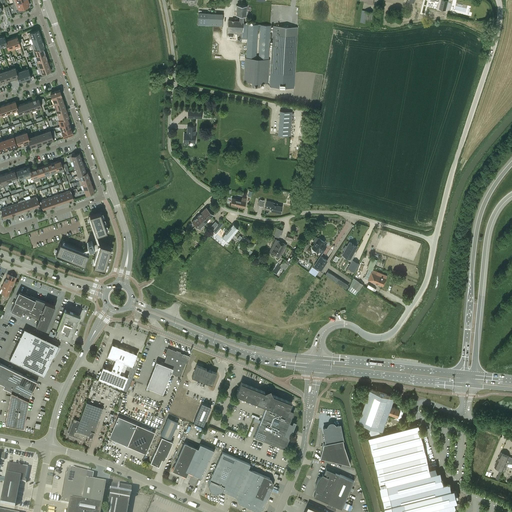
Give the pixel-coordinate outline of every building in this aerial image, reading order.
[(16,13),(24,10),(23,7),(29,5),(28,4),(29,3),(28,2),(29,2),(27,0),(24,0),(13,4),(16,13)] [(448,1),(442,0),(441,0),(439,9),(445,11),(448,1)] [(227,33),(242,34),(243,24),(244,15),(246,15),(246,5),(237,5),(237,15),(240,15),(239,21),(228,20),(227,33)] [(365,11),(364,18),(366,18),(371,19),(373,12),(365,11)] [(214,13),(213,26),(222,26),(223,14),(214,13)] [(270,34),(270,25),(243,24),(242,34),(242,39),(247,39),(246,58),(245,58),(244,82),(252,82),(251,86),(259,86),(260,83),(268,83),(269,59),(268,59),(270,39),(272,39),(270,71),(270,86),(294,88),(295,72),(298,27),(273,25),(273,34),(270,34)] [(29,39),(41,35),(38,29),(28,33),(27,33),(29,39)] [(4,35),(0,36),(0,42),(1,46),(7,44),(8,49),(9,49),(4,35)] [(11,38),(6,40),(4,36),(5,35),(4,35),(9,49),(14,47),(11,38)] [(29,39),(32,39),(33,44),(31,45),(43,41),(41,35),(29,39)] [(14,47),(20,45),(17,36),(11,38),(14,47)] [(31,45),(33,50),(33,51),(44,47),(43,41),(31,45)] [(33,51),(35,56),(45,53),(43,47),(45,47),(44,47),(33,51)] [(35,56),(36,56),(38,61),(36,62),(47,58),(45,53),(35,56)] [(36,62),(38,68),(49,64),(47,58),(36,62)] [(51,70),(49,64),(38,68),(39,68),(41,74),(41,73),(44,72),(51,70),(51,71),(51,70)] [(22,70),(17,72),(15,67),(15,68),(20,81),(25,79),(22,70)] [(15,68),(9,69),(12,78),(18,77),(19,81),(20,81),(15,68)] [(25,79),(31,77),(28,68),(22,70),(25,79)] [(9,69),(4,71),(7,80),(12,78),(9,69)] [(52,98),(61,95),(60,90),(51,93),(52,98)] [(54,104),(63,101),(61,95),(52,98),(54,104)] [(36,109),(41,107),(38,98),(33,100),(36,109)] [(27,102),(30,111),(36,109),(33,100),(27,102)] [(18,110),(16,105),(17,105),(15,101),(9,102),(12,111),(18,110)] [(63,101),(54,104),(56,109),(55,109),(65,106),(63,101)] [(12,111),(9,102),(4,104),(7,113),(12,111)] [(22,103),(25,112),(30,111),(27,102),(22,103)] [(25,112),(22,103),(17,105),(16,105),(18,110),(19,114),(25,112)] [(65,106),(55,109),(57,115),(67,111),(65,106)] [(67,117),(69,117),(67,111),(57,115),(59,120),(58,120),(67,117)] [(280,111),(278,135),(289,136),(290,136),(292,112),(280,111)] [(69,123),(67,117),(58,120),(60,126),(69,123)] [(69,123),(60,126),(62,131),(61,131),(71,128),(69,123)] [(195,126),(193,126),(189,126),(188,133),(184,133),(184,142),(190,143),(190,142),(195,142),(195,126)] [(71,128),(61,131),(63,137),(73,134),(71,128)] [(50,130),(45,132),(48,141),(53,139),(50,130)] [(24,143),(29,141),(28,138),(29,138),(27,132),(21,134),(24,143)] [(48,141),(45,132),(39,134),(42,143),(48,141)] [(24,143),(21,134),(15,136),(18,145),(24,143)] [(42,143),(39,134),(34,136),(37,145),(42,143)] [(37,145),(34,136),(29,138),(28,138),(29,141),(31,147),(37,145)] [(8,138),(11,147),(16,146),(13,137),(8,138)] [(11,147),(8,138),(2,140),(5,149),(11,147)] [(81,158),(80,153),(69,157),(71,162),(81,158)] [(60,160),(54,162),(57,172),(63,170),(60,160)] [(57,172),(54,162),(48,164),(51,174),(57,172)] [(51,174),(48,164),(42,166),(45,176),(51,174)] [(29,165),(28,166),(34,181),(40,179),(36,168),(30,170),(29,166),(29,165)] [(34,182),(34,181),(28,166),(22,168),(26,179),(32,177),(34,182)] [(40,178),(45,176),(42,166),(36,168),(40,179),(40,178)] [(26,179),(22,168),(16,170),(20,180),(26,178),(26,179)] [(13,181),(18,180),(14,170),(9,172),(13,181)] [(13,181),(9,172),(4,173),(8,183),(13,181)] [(79,180),(89,177),(88,172),(86,172),(78,175),(80,180),(79,180)] [(89,177),(79,180),(80,185),(91,182),(89,177)] [(70,190),(64,192),(67,201),(73,198),(70,190)] [(67,201),(64,192),(58,194),(61,203),(67,201)] [(52,196),(55,205),(61,203),(58,194),(52,196)] [(30,198),(33,207),(39,205),(37,196),(30,198)] [(55,205),(52,196),(46,198),(49,207),(55,205)] [(24,199),(27,209),(33,207),(30,198),(25,200),(24,199)] [(43,209),(49,207),(46,198),(40,200),(43,209)] [(232,198),(230,204),(244,208),(247,199),(242,198),(242,199),(241,198),(240,200),(232,198)] [(21,211),(27,209),(24,199),(18,201),(21,211)] [(18,202),(13,204),(15,213),(21,211),(18,201),(18,202)] [(271,210),(280,213),(282,206),(278,205),(278,204),(267,201),(265,207),(272,208),(271,210)] [(13,204),(7,206),(9,215),(15,213),(13,204)] [(3,217),(9,215),(7,206),(0,209),(3,217)] [(192,221),(196,225),(210,211),(206,207),(192,221)] [(196,225),(197,226),(196,226),(199,229),(199,228),(200,229),(201,228),(204,225),(213,215),(210,211),(196,225)] [(96,235),(107,231),(100,212),(90,216),(96,235)] [(209,228),(212,231),(218,225),(217,224),(218,224),(215,221),(209,228)] [(239,228),(233,224),(222,236),(228,241),(239,228)] [(182,228),(175,236),(178,239),(185,231),(182,228)] [(319,251),(322,253),(327,246),(324,244),(325,242),(319,237),(318,238),(316,236),(313,240),(315,242),(311,248),(318,252),(319,251)] [(276,239),(269,252),(280,258),(287,245),(276,239)] [(342,254),(350,258),(357,246),(349,242),(347,246),(345,246),(343,250),(345,250),(342,254)] [(60,243),(56,254),(84,265),(89,254),(60,243)] [(94,265),(104,268),(111,246),(100,243),(94,265)] [(320,256),(314,265),(321,270),(327,261),(320,256)] [(285,259),(282,262),(287,266),(290,263),(293,258),(292,257),(290,259),(290,258),(289,260),(288,261),(285,259)] [(376,259),(371,257),(367,268),(372,270),(376,259)] [(359,263),(352,260),(348,268),(354,272),(359,263)] [(308,271),(314,276),(318,271),(311,266),(308,271)] [(376,274),(377,271),(372,270),(368,280),(383,286),(386,278),(376,274)] [(326,271),(324,275),(345,288),(348,284),(326,271)] [(1,293),(4,294),(12,275),(8,273),(1,288),(3,289),(1,293)] [(12,275),(4,294),(8,296),(16,277),(12,275)] [(363,284),(353,277),(348,289),(355,294),(363,284)] [(15,299),(16,300),(11,311),(21,315),(23,311),(38,318),(36,324),(46,328),(55,305),(19,291),(15,299)] [(55,333),(70,339),(76,323),(78,324),(79,321),(77,321),(80,315),(65,309),(55,333)] [(9,359),(41,375),(45,374),(58,347),(56,344),(24,328),(9,359)] [(124,363),(132,366),(137,353),(112,343),(107,356),(115,359),(111,369),(103,366),(98,379),(123,389),(128,376),(120,373),(124,363)] [(180,376),(186,362),(187,357),(178,354),(179,353),(176,352),(176,353),(169,350),(164,362),(161,361),(161,363),(156,361),(146,386),(163,393),(171,373),(180,376)] [(0,382),(4,384),(3,387),(11,391),(5,422),(24,426),(29,399),(28,399),(37,381),(0,363),(0,382)] [(192,377),(212,385),(217,373),(212,371),(210,367),(207,369),(196,365),(192,377)] [(265,392),(241,382),(236,394),(267,406),(255,436),(285,448),(295,425),(290,423),(294,411),(289,409),(292,402),(273,395),(271,389),(265,392)] [(363,408),(358,421),(365,423),(368,432),(369,437),(381,486),(380,487),(386,511),(447,511),(450,510),(449,503),(455,502),(454,500),(458,499),(457,494),(456,490),(452,491),(451,489),(445,490),(444,484),(441,485),(436,466),(430,468),(419,424),(406,427),(404,428),(381,434),(380,428),(383,429),(389,413),(398,417),(401,409),(396,407),(391,406),(395,397),(370,388),(363,408)] [(85,440),(87,434),(89,435),(88,437),(92,439),(103,408),(86,402),(80,421),(74,419),(69,433),(70,435),(85,440)] [(194,421),(203,425),(211,406),(201,403),(194,421)] [(111,438),(128,445),(143,452),(147,451),(155,432),(118,416),(110,435),(111,438)] [(168,417),(160,434),(170,438),(171,438),(178,421),(168,417)] [(328,427),(323,428),(326,443),(323,443),(320,457),(350,464),(344,444),(340,425),(335,426),(335,425),(334,425),(334,424),(333,424),(333,423),(332,423),(331,423),(330,423),(329,424),(328,425),(328,426),(328,427)] [(162,436),(152,459),(154,459),(152,463),(159,466),(162,458),(161,458),(161,457),(162,457),(164,456),(164,455),(167,456),(173,441),(162,436)] [(186,476),(188,472),(202,478),(214,450),(200,444),(198,448),(184,442),(172,470),(186,476)] [(263,508),(268,497),(273,485),(271,478),(248,468),(250,464),(222,451),(208,484),(211,491),(215,493),(222,490),(235,496),(238,503),(257,511),(263,508)] [(511,458),(510,457),(501,453),(494,466),(503,470),(505,466),(509,464),(509,465),(511,465),(511,464),(511,458)] [(0,502),(15,506),(20,482),(26,483),(26,480),(25,480),(28,467),(8,463),(4,480),(4,482),(0,502)] [(61,502),(69,504),(70,498),(82,501),(87,472),(70,468),(67,470),(61,502)] [(316,490),(313,496),(327,502),(336,506),(341,508),(354,480),(326,468),(323,474),(322,473),(322,474),(321,474),(321,475),(320,475),(320,476),(319,476),(319,477),(318,478),(318,479),(317,479),(317,480),(316,481),(316,482),(316,483),(316,484),(315,484),(315,485),(315,486),(315,487),(315,488),(315,489),(315,490),(316,490)] [(92,474),(87,472),(82,501),(102,504),(106,483),(91,480),(92,474)] [(111,486),(106,511),(127,511),(131,492),(131,490),(131,489),(130,488),(113,485),(112,485),(111,486)] [(100,511),(102,504),(82,501),(70,498),(69,504),(67,511),(100,511)]
